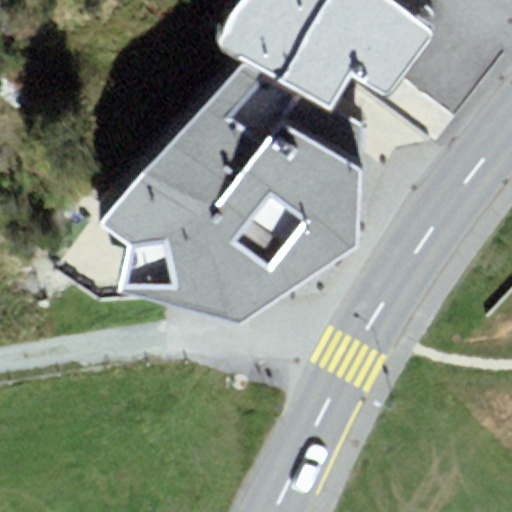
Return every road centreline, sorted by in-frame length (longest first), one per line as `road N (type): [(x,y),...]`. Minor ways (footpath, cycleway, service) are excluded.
road 1 (residential): [(343,373),(212,347),(0,360)]
road 2 (primary): [(511,128),(414,257),(343,373)]
road 3 (primary): [(343,373),(277,511)]
